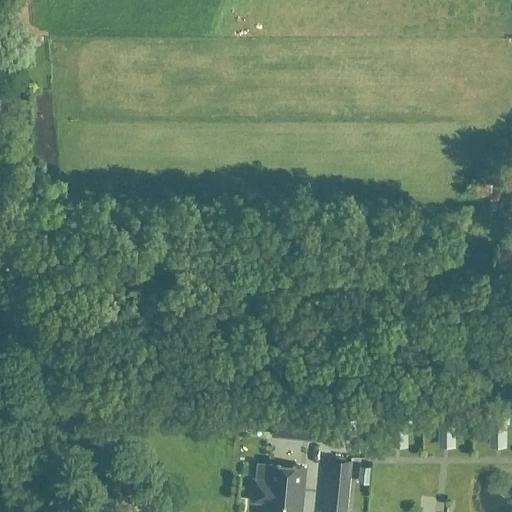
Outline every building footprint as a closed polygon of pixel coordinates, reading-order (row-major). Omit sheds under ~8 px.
[(50,46),(33,47),(34,67),(50,67),(50,46)] [(503,184),(475,183),(475,197),(503,198),(503,184)] [(511,244),(494,250),(507,291),(511,289),(511,244)] [(227,405),(225,425),(246,427),(248,407),(227,405)] [(506,436),(506,423),(509,423),(509,414),(503,414),(503,408),(494,408),(494,414),(490,414),(490,436),(498,436),(506,436)] [(410,425),(410,416),(403,416),(403,410),(394,410),(394,416),(391,416),(391,438),(399,438),(407,438),(407,425),(410,425)] [(455,438),(455,425),(458,425),(458,416),(451,416),(451,410),(442,410),(443,416),(439,416),(439,438),(447,438),(455,438)] [(288,411),(286,437),(326,441),(328,415),(288,411)] [(265,496),(264,511),(300,511),(303,460),(267,458),(266,475),(261,475),(256,474),(256,480),(255,495),(265,496)] [(346,511),(351,461),(329,459),(323,511),(346,511)]
